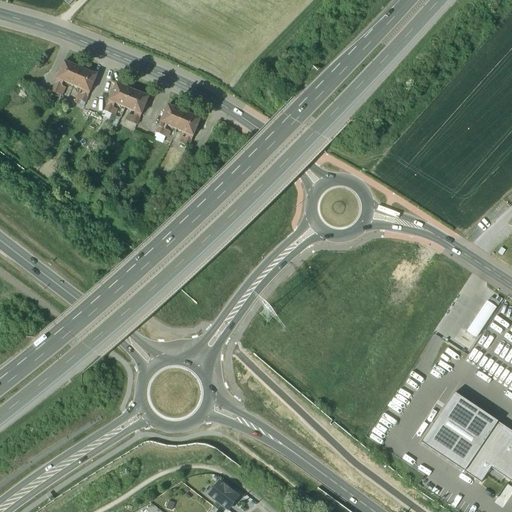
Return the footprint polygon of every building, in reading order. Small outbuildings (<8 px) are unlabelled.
[(80,69),(64,62),(57,79),(60,81),(73,86),(80,69)] [(97,76),(80,69),(73,86),(86,92),(89,93),(97,76)] [(65,88),(58,85),(60,81),(57,79),(51,92),(62,96),(65,88)] [(116,84),(108,101),(109,101),(112,103),(125,108),(132,91),(116,84)] [(149,97),(132,91),(125,108),(138,113),(141,115),(149,97)] [(84,96),(78,93),(74,103),(78,105),(80,101),(85,103),(89,93),(86,92),(85,94),(84,96)] [(112,103),(109,101),(102,116),(109,119),(111,114),(115,115),(117,109),(110,106),(111,104),(111,105),(112,103)] [(184,112),(167,105),(160,123),(164,124),(176,129),(184,112)] [(200,119),(184,112),(176,129),(189,135),(193,136),(200,119)] [(136,118),(128,114),(125,120),(137,125),(141,115),(138,113),(136,118)] [(169,131),(161,128),(162,126),(163,126),(164,124),(160,123),(156,133),(166,137),(169,131)] [(188,139),(182,137),(179,143),(188,147),(193,136),(189,135),(188,137),(189,137),(188,139)] [(155,201),(148,196),(144,203),(150,207),(155,201)] [(408,281),(415,264),(397,256),(390,274),(408,281)] [(467,332),(476,338),(499,304),(490,298),(467,332)] [(421,443),(464,472),(497,422),(454,393),(421,443)] [(511,431),(497,422),(464,472),(480,483),(490,468),(511,482),(511,431)] [(209,496),(228,510),(238,498),(219,483),(209,496)]
